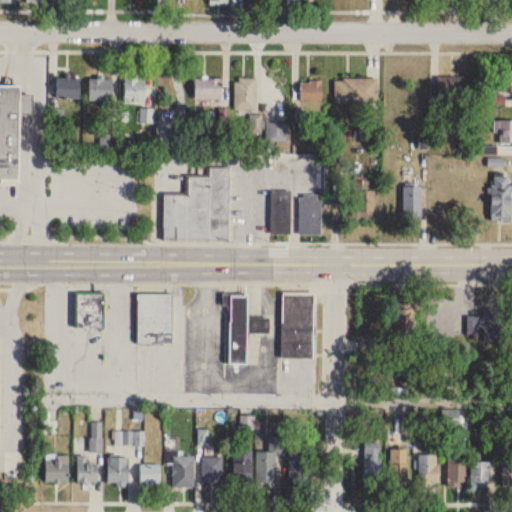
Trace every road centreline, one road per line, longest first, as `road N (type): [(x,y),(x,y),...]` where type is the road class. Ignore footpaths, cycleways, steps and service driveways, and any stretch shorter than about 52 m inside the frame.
road 1 (residential): [(0,29),(511,30)]
road 2 (secondary): [(0,263),(511,262)]
road 3 (residential): [(336,262),(331,511)]
